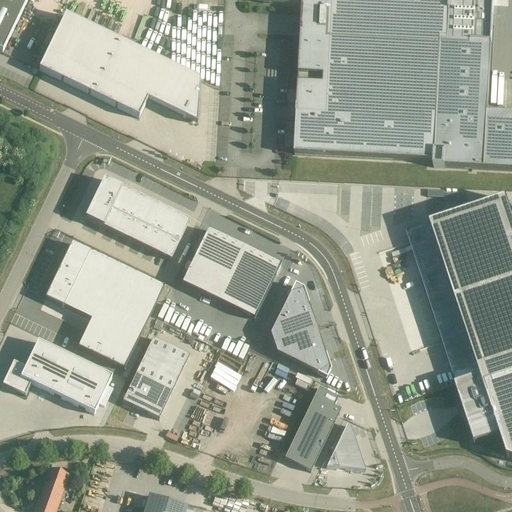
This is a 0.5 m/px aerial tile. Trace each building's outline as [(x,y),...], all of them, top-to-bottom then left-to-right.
[(0,52),(2,54),(20,17),(28,0),(27,0),(19,18),(0,8),(0,52)] [(0,0),(0,8),(19,18),(27,0),(0,0)] [(263,0),(263,4),(303,6),(295,156),(434,163),(434,169),(511,172),(511,116),(488,115),(494,0),(263,0)] [(66,17),(39,71),(139,120),(148,102),(192,123),(198,126),(198,120),(200,81),(66,17)] [(296,92),(288,92),(287,104),(295,104),(296,92)] [(92,206),(85,220),(103,229),(103,228),(171,261),(189,222),(122,190),(122,189),(104,181),(94,201),(96,202),(94,207),(92,206)] [(507,200),(406,234),(410,244),(410,245),(443,344),(457,386),(455,386),(456,390),(457,389),(477,446),(477,449),(479,449),(484,448),(505,455),(506,459),(511,461),(511,215),(508,202),(507,200)] [(208,231),(182,286),(255,321),(281,267),(208,231)] [(57,277),(45,300),(91,322),(78,350),(124,372),(164,289),(91,254),(72,245),(61,268),(60,269),(61,269),(61,270),(58,277),(57,276),(56,277),(57,277)] [(295,287),(270,337),(276,355),(326,380),(330,372),(317,333),(303,291),(295,287)] [(153,340),(122,404),(159,421),(190,358),(153,340)] [(9,373),(2,387),(17,394),(25,398),(31,386),(94,416),(99,406),(105,408),(113,391),(107,388),(112,379),(38,344),(25,370),(13,364),(9,373)] [(318,390),(284,461),(311,474),(341,412),(334,408),(338,399),(318,390)] [(347,427),(326,470),(365,473),(351,429),(347,427)] [(56,511),(69,478),(50,471),(35,511),(56,511)] [(149,497),(144,511),(186,511),(188,509),(149,497)]
